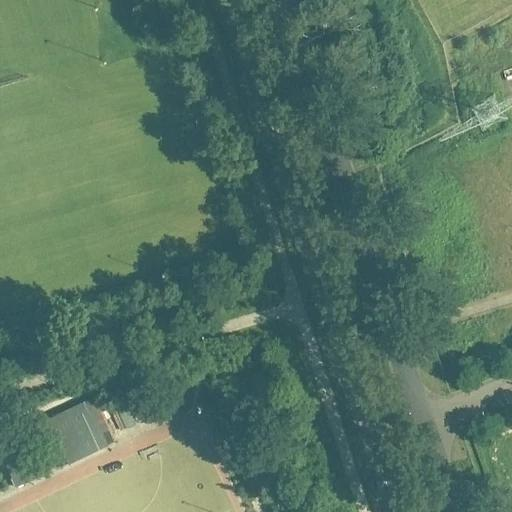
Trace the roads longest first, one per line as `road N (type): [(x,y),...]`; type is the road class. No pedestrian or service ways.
road 1 (unclassified): [(282,0),(453,511)]
road 2 (secondary): [(395,511),(230,0)]
